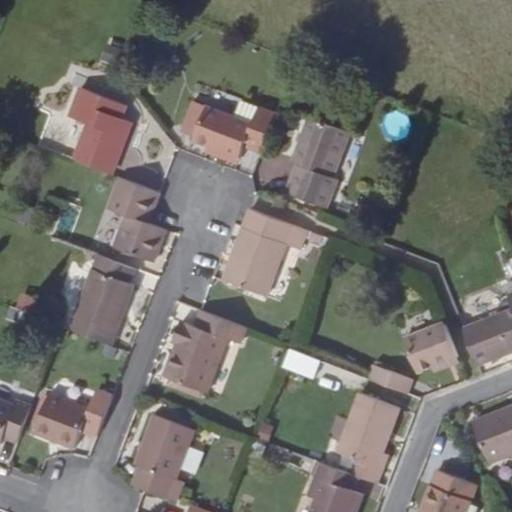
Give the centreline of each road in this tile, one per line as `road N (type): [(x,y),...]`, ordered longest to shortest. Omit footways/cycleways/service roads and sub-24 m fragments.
road 1 (residential): [(73,511),(203,185)]
road 2 (residential): [(387,511),(427,408),(511,382)]
